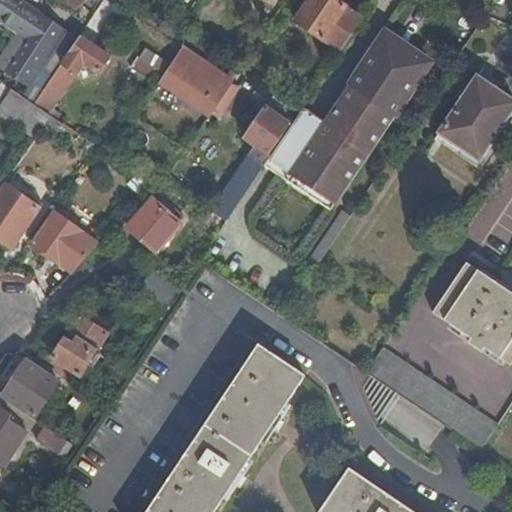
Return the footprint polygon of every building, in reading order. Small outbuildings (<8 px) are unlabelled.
[(61,64),(71,48),(59,40),(64,32),(16,0),(0,0),(0,21),(17,34),(25,39),(4,69),(25,83),(18,95),(34,105),(61,64)] [(76,11),(87,1),(85,0),(62,0),(60,2),(76,11)] [(249,0),(248,4),(269,13),(274,0),(249,0)] [(340,54),(363,19),(333,0),(308,0),(294,23),(340,54)] [(25,39),(17,34),(0,59),(0,66),(4,69),(25,39)] [(386,35),(351,87),(394,116),(428,64),(386,35)] [(110,58),(79,37),(71,48),(61,64),(75,74),(76,74),(84,63),(99,73),(110,58)] [(263,54),(254,48),(238,72),(247,78),(263,54)] [(164,74),(171,65),(168,63),(144,49),(139,57),(156,68),(164,74)] [(208,116),(231,82),(181,49),(171,65),(164,74),(159,83),(208,116)] [(130,69),(148,80),(156,68),(139,57),(138,56),(130,69)] [(47,114),(75,74),(61,64),(34,105),(47,114)] [(439,134),(479,160),(511,109),(511,101),(476,77),(439,134)] [(0,105),(0,106),(9,93),(0,87),(0,105)] [(394,116),(351,87),(326,124),(304,110),(271,159),(337,203),(339,199),(394,116)] [(52,117),(47,114),(34,105),(18,95),(11,89),(9,93),(0,106),(0,105),(0,112),(37,138),(42,131),(52,117)] [(291,126),(299,114),(272,95),(264,108),(291,126)] [(226,223),(291,126),(264,108),(243,139),(256,148),(221,201),(222,203),(214,214),(226,223)] [(55,136),(63,124),(52,117),(42,131),(49,137),(55,136)] [(178,139),(185,144),(192,134),(193,135),(201,122),(193,117),(178,139)] [(129,154),(119,145),(111,155),(122,162),(129,154)] [(0,193),(0,241),(13,250),(43,205),(38,202),(36,205),(6,185),(0,193)] [(124,229),(158,256),(184,225),(152,197),(124,229)] [(32,244),(71,272),(97,245),(68,223),(55,213),(32,244)] [(225,223),(210,213),(201,224),(218,235),(225,223)] [(511,367),(511,366),(511,295),(466,265),(433,314),(459,332),(457,336),(482,354),(485,349),(511,367)] [(153,280),(145,291),(158,299),(168,307),(176,295),(153,280)] [(273,310),(284,317),(292,305),(280,297),(273,310)] [(168,307),(158,299),(150,312),(162,319),(170,308),(168,307)] [(65,339),(52,358),(79,376),(108,334),(81,315),(69,332),(77,337),(73,344),(65,339)] [(145,511),(212,511),(303,378),(257,347),(145,511)] [(39,349),(34,358),(73,384),(79,376),(52,358),(39,349)] [(423,411),(482,452),(498,427),(384,350),(368,374),(423,411)] [(112,394),(127,370),(109,359),(94,382),(112,394)] [(26,360),(2,395),(0,397),(33,419),(57,382),(26,360)] [(0,407),(0,466),(2,467),(25,434),(6,421),(11,415),(0,407)] [(71,445),(50,431),(42,443),(63,457),(71,445)] [(321,511),(407,511),(348,472),(321,511)]
